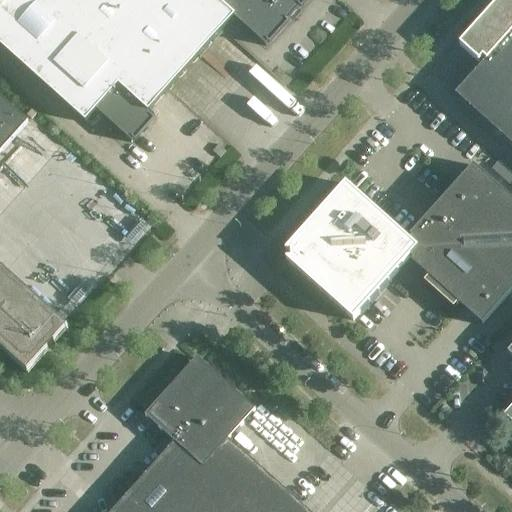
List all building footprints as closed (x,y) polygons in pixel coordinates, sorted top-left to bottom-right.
[(0,0),(0,46),(86,124),(97,111),(132,144),(155,118),(150,112),(234,18),(266,47),(307,0),(0,0)] [(511,0),(499,0),(459,45),(479,63),(483,59),(486,61),(455,96),(511,146),(511,0)] [(0,349),(28,374),(68,329),(0,268),(0,154),(28,123),(0,97),(0,349)] [(31,120),(36,114),(31,109),(25,115),(31,120)] [(482,326),(511,292),(511,200),(473,166),(410,237),(412,238),(409,241),(346,184),(286,251),(286,261),(353,321),(410,258),(413,260),(411,262),(482,326)] [(308,511),(229,440),(255,411),(197,359),(145,417),(175,443),(112,511),(308,511)]
